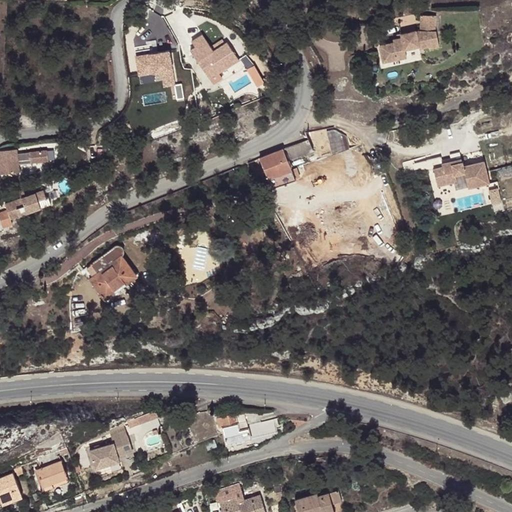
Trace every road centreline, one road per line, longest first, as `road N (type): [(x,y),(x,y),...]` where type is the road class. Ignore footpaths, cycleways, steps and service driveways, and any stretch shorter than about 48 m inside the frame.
road 1 (tertiary): [(300,109),(276,139),(97,219),(0,280)]
road 2 (secondary): [(347,402),(153,381),(0,392)]
road 3 (unclassified): [(507,511),(350,445),(291,443),(264,451)]
road 4 (residential): [(136,0),(118,23),(116,107),(90,123),(0,139)]
road 5 (residential): [(300,109),(367,127),(511,81)]
road 6 (unclassified): [(264,451),(78,511)]
road 7 (secondary): [(511,457),(347,402)]
